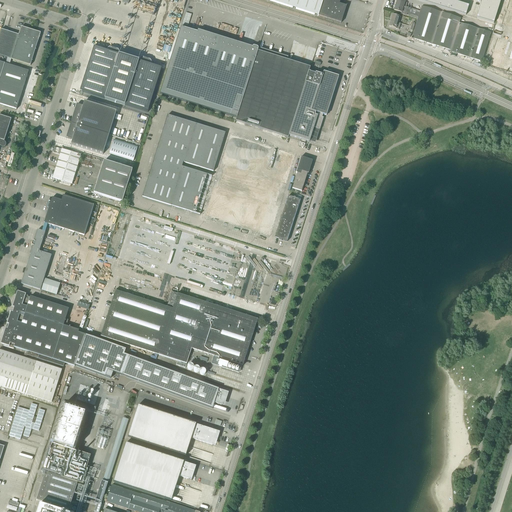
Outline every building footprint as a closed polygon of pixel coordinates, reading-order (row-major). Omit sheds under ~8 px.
[(266,0),(318,17),(318,16),(341,23),(347,6),(346,5),(346,6),(339,4),(340,0),(266,0)] [(397,0),(394,11),(397,12),(396,12),(398,13),(398,12),(400,13),(399,15),(401,15),(401,14),(404,15),(416,19),(418,20),(420,12),(404,7),(403,7),(404,5),(405,2),(404,1),(399,0),(397,0)] [(415,0),(420,1),(444,9),(466,16),(469,6),(449,0),(415,0)] [(481,0),(476,18),(493,24),(495,19),(500,0),(481,0)] [(413,35),(412,39),(450,51),(450,52),(481,62),(482,62),(489,38),(490,33),(461,24),(459,23),(460,19),(421,7),(420,12),(418,20),(417,21),(417,22),(416,24),(416,26),(416,25),(415,26),(416,26),(414,30),(414,31),(413,35)] [(186,12),(183,24),(188,25),(192,14),(186,12)] [(392,15),(390,21),(398,23),(400,17),(392,15)] [(389,24),(389,27),(399,30),(400,24),(401,24),(398,23),(390,21),(389,24)] [(0,56),(8,59),(7,61),(11,63),(12,60),(30,66),(41,33),(21,27),(19,35),(18,35),(6,32),(6,31),(1,30),(0,32),(0,56)] [(289,136),(301,140),(302,139),(306,140),(306,141),(309,142),(314,128),(320,130),(323,118),(322,118),(323,115),(326,116),(338,77),(330,74),(331,72),(332,72),(328,71),(327,74),(323,73),(322,76),(309,72),(310,68),(257,52),(258,50),(258,49),(257,48),(254,47),(253,47),(252,48),(252,50),(236,45),(236,43),(198,31),(197,33),(187,29),(181,28),(160,94),(236,118),(236,121),(288,138),(289,136)] [(501,37),(497,49),(504,51),(508,39),(501,37)] [(87,69),(80,92),(148,113),(161,69),(150,65),(151,62),(150,60),(142,58),(140,59),(139,62),(139,61),(119,55),(118,55),(119,52),(118,50),(110,48),(108,49),(107,52),(94,47),(94,48),(87,69)] [(497,49),(493,62),(500,64),(504,51),(497,49)] [(504,51),(500,64),(506,66),(510,53),(504,51)] [(11,63),(7,61),(6,64),(0,62),(0,104),(17,110),(29,71),(10,66),(11,63)] [(77,105),(71,123),(94,131),(109,135),(116,112),(84,102),(83,106),(77,105)] [(0,146),(0,147),(1,148),(2,148),(3,148),(4,148),(5,147),(6,147),(6,146),(6,145),(6,144),(5,143),(5,142),(3,142),(4,141),(4,142),(11,120),(0,116),(0,146)] [(167,116),(160,138),(189,147),(196,124),(167,116)] [(94,131),(71,123),(66,138),(72,140),(71,145),(103,155),(109,135),(94,131)] [(196,124),(189,147),(185,159),(184,163),(199,168),(211,129),(196,124)] [(450,130),(452,138),(464,135),(462,128),(450,130)] [(211,129),(199,168),(213,172),(225,133),(211,129)] [(388,143),(392,145),(396,136),(391,134),(388,143)] [(213,186),(205,217),(271,234),(278,206),(276,205),(282,183),(287,184),(295,153),(229,136),(222,163),(224,164),(218,187),(213,186)] [(160,138),(157,150),(185,159),(189,147),(160,138)] [(109,154),(133,162),(138,147),(114,140),(109,154)] [(56,179),(72,184),(81,156),(81,155),(62,150),(53,175),(52,178),(56,179)] [(183,167),(184,163),(185,159),(157,150),(153,162),(182,171),(183,167)] [(297,174),(292,189),(293,189),(301,192),(307,174),(308,174),(310,170),(311,167),(313,161),(301,157),(296,173),(297,174)] [(367,169),(369,164),(354,158),(345,181),(349,182),(343,196),(347,197),(349,193),(346,192),(347,190),(352,191),(361,167),(367,169)] [(93,186),(91,193),(122,203),(132,170),(105,162),(104,161),(96,186),(93,186)] [(153,162),(149,174),(178,183),(182,171),(153,162)] [(171,206),(185,211),(197,172),(183,167),(182,171),(178,183),(171,206)] [(197,172),(185,211),(200,215),(212,176),(197,172)] [(142,197),(171,206),(178,183),(149,174),(142,197)] [(49,208),(46,218),(44,223),(84,236),(94,205),(63,196),(61,201),(52,198),(50,203),(49,203),(47,208),(49,208)] [(280,240),(279,241),(281,241),(282,240),(287,242),(300,201),(300,200),(295,199),(295,198),(293,197),(293,198),(288,196),(288,197),(275,238),(280,240)] [(30,255),(27,264),(21,284),(41,290),(52,256),(39,252),(45,233),(37,230),(34,242),(33,241),(31,246),(33,246),(30,255)] [(326,249),(333,256),(337,252),(330,245),(326,249)] [(44,279),(41,290),(56,295),(60,284),(44,279)] [(5,328),(3,336),(15,339),(23,342),(53,354),(76,363),(86,335),(78,333),(79,331),(71,329),(72,326),(67,325),(68,320),(65,320),(69,309),(30,297),(30,298),(28,297),(28,296),(23,295),(24,294),(17,291),(12,308),(14,308),(12,312),(11,312),(7,324),(8,325),(7,329),(5,328)] [(118,342),(133,296),(132,296),(127,295),(127,294),(121,293),(121,292),(121,293),(116,291),(115,291),(114,296),(113,296),(113,297),(112,300),(112,301),(111,306),(110,306),(109,312),(108,312),(109,312),(107,316),(107,315),(107,316),(106,321),(105,321),(106,321),(104,327),(103,327),(104,327),(103,331),(102,331),(101,336),(100,337),(101,337),(106,338),(106,339),(107,339),(112,340),(112,341),(112,340),(118,342)] [(191,349),(186,347),(163,340),(177,294),(172,292),(167,307),(161,306),(161,305),(156,304),(156,303),(155,303),(155,304),(150,302),(144,300),(138,298),(139,298),(138,298),(133,296),(118,342),(123,344),(124,344),(129,346),(135,348),(141,349),(141,350),(146,351),(146,352),(147,351),(152,353),(158,355),(186,364),(191,349)] [(163,340),(186,347),(201,301),(200,301),(195,299),(194,299),(189,298),(189,297),(189,298),(183,296),(178,294),(177,294),(163,340)] [(186,347),(191,349),(197,351),(203,353),(202,353),(203,353),(208,354),(208,355),(209,354),(214,356),(211,364),(217,366),(220,358),(225,360),(226,360),(231,362),(237,364),(243,365),(242,366),(243,366),(243,365),(245,360),(246,356),(248,350),(249,345),(250,345),(250,344),(251,341),(251,340),(253,335),(254,329),(255,329),(254,329),(256,326),(256,325),(257,320),(258,320),(258,319),(257,319),(257,320),(252,318),(252,317),(252,318),(246,316),(240,314),(235,312),(234,312),(229,310),(223,309),(223,308),(223,309),(218,307),(217,307),(212,305),(206,303),(201,301),(186,347)] [(470,327),(485,331),(486,328),(488,328),(490,321),(486,320),(487,317),(475,314),(474,318),(473,317),(470,327)] [(122,376),(129,356),(124,354),(126,350),(86,335),(75,366),(111,379),(113,373),(122,376)] [(15,339),(3,336),(0,344),(9,347),(10,346),(29,351),(27,355),(64,367),(65,363),(75,366),(76,363),(53,354),(23,342),(15,339)] [(491,355),(501,356),(503,345),(492,344),(491,355)] [(0,386),(52,403),(62,370),(0,350),(0,386)] [(219,389),(129,356),(122,376),(213,409),(215,404),(221,406),(226,392),(219,390),(219,389)] [(206,375),(206,369),(203,369),(203,367),(193,367),(193,364),(188,364),(188,370),(194,370),(194,372),(200,373),(200,375),(206,375)] [(95,410),(99,389),(89,388),(89,392),(91,392),(90,399),(91,399),(90,404),(93,405),(92,410),(95,410)] [(480,391),(482,401),(486,400),(486,399),(493,398),(491,389),(480,391)] [(9,434),(9,436),(20,440),(21,438),(24,427),(26,427),(23,436),(29,438),(31,429),(39,431),(45,411),(39,410),(36,418),(34,417),(37,406),(31,404),(29,411),(18,408),(9,434)] [(161,448),(185,456),(186,456),(185,456),(185,455),(191,439),(212,446),(217,431),(196,425),(196,424),(194,424),(186,421),(171,416),(148,409),(138,406),(136,411),(131,427),(128,438),(161,448)] [(67,511),(68,510),(71,511),(73,505),(70,504),(77,482),(68,479),(71,472),(84,476),(89,461),(76,457),(77,453),(77,452),(78,452),(74,450),(82,424),(86,414),(62,407),(56,424),(50,443),(50,442),(49,443),(50,443),(41,472),(31,501),(40,504),(37,511),(67,511)] [(147,493),(171,501),(179,476),(188,480),(193,465),(183,462),(184,462),(126,443),(121,458),(116,473),(113,483),(118,484),(132,489),(147,493)] [(94,503),(101,505),(108,483),(102,481),(94,503)] [(162,502),(112,486),(106,503),(135,511),(196,511),(195,511),(192,511),(162,501),(162,502)]
